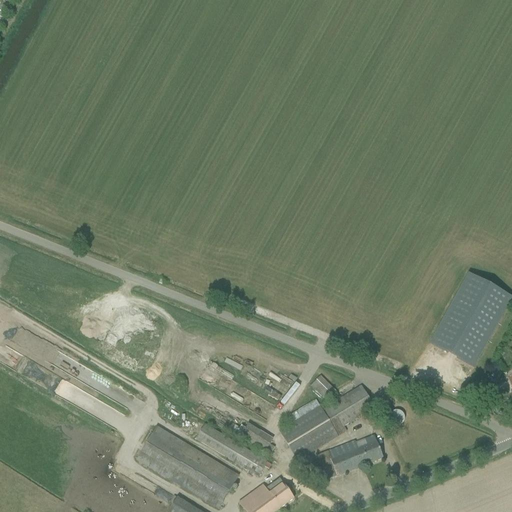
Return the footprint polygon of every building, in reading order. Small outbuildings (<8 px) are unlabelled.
[(511,299),(468,275),(430,345),(473,369),(511,299)] [(310,387),(316,393),(325,383),(320,377),(310,387)] [(278,433),(296,463),(346,433),(343,428),(366,413),(368,415),(373,412),(371,411),(374,409),(360,387),(321,411),(319,408),(278,433)] [(267,445),(270,440),(241,422),(233,435),(268,457),(273,448),(267,445)] [(196,441),(256,477),(258,478),(264,468),(268,470),(271,466),(204,426),(196,441)] [(137,461),(218,510),(238,478),(156,429),(137,461)] [(316,457),(326,482),(383,459),(374,437),(355,444),(355,442),(316,457)] [(243,511),(276,511),(294,499),(279,480),(265,490),(263,486),(238,504),(243,511)] [(168,511),(197,511),(177,499),(168,511)]
